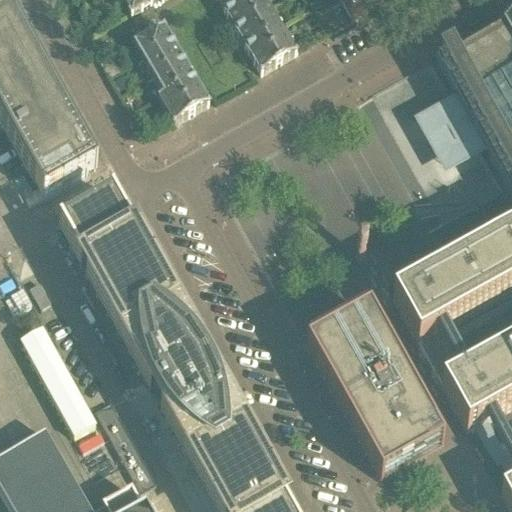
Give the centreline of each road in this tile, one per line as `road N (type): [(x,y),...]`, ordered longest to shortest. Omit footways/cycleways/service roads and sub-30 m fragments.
road 1 (residential): [(366,511),(178,173)]
road 2 (residential): [(141,194),(316,511)]
road 3 (residential): [(178,173),(486,0)]
road 4 (unclassified): [(141,194),(34,0)]
